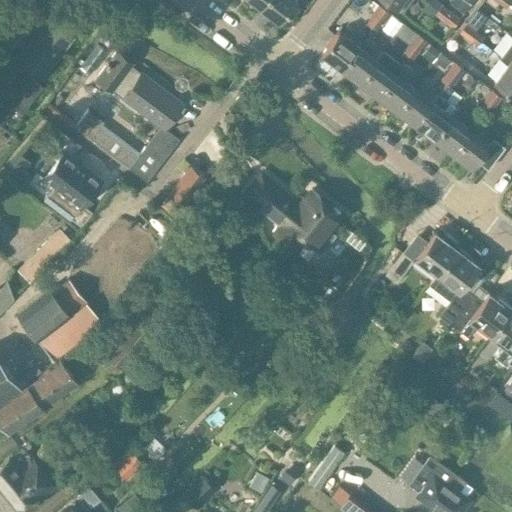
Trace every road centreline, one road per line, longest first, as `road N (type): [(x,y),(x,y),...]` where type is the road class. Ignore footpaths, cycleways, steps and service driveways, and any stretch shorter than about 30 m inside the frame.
road 1 (residential): [(471,211),(278,65)]
road 2 (unknown): [(145,194),(259,51)]
